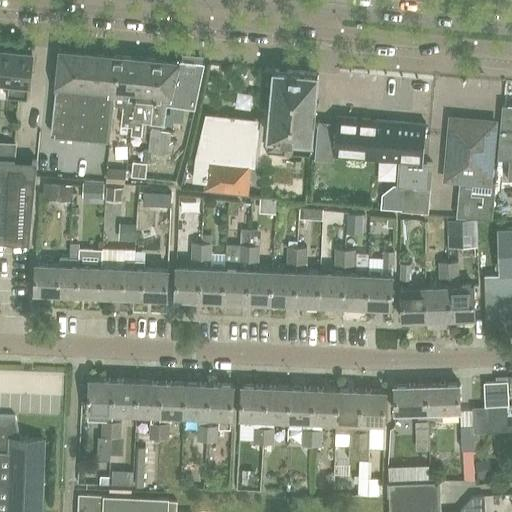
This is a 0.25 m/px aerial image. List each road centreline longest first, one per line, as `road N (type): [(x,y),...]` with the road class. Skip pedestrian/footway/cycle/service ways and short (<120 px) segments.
road 1 (residential): [(511,357),(365,360),(0,345)]
road 2 (secondary): [(511,40),(79,0)]
